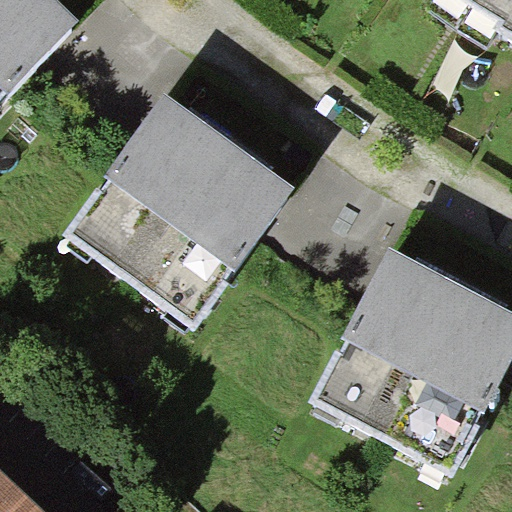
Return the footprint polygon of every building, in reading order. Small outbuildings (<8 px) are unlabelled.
[(32,0),(0,0),(0,116),(75,42),(32,0)] [(455,0),(470,10),(478,0),(455,0)] [(511,0),(478,0),(470,10),(511,36),(511,0)] [(156,115),(65,237),(198,336),(290,214),(156,115)] [(511,324),(388,260),(308,412),(456,489),(511,383),(511,324)] [(37,511),(0,476),(0,511),(37,511)]
